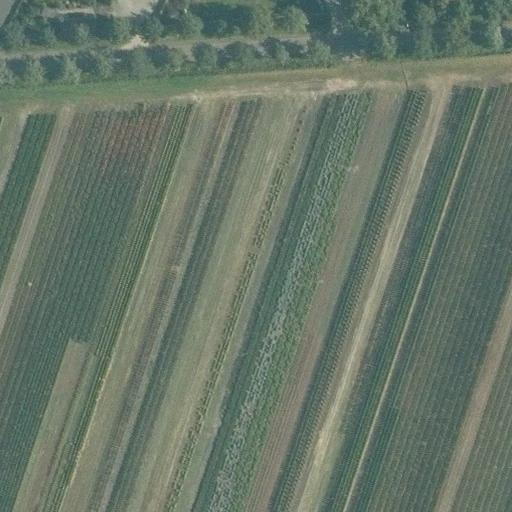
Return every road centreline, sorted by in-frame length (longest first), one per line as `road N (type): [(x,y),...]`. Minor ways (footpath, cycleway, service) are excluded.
road 1 (unclassified): [(386,44),(0,72)]
road 2 (unclassified): [(511,35),(386,44)]
